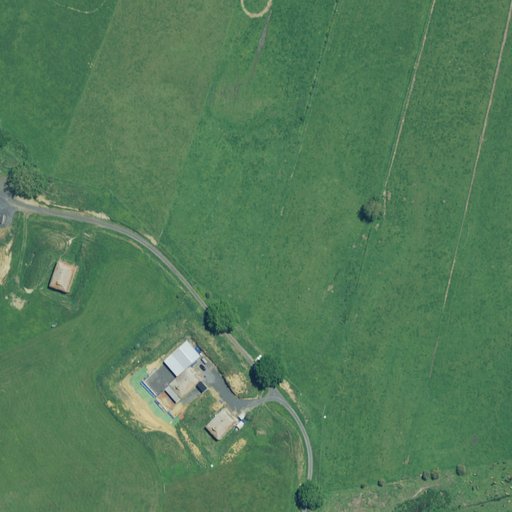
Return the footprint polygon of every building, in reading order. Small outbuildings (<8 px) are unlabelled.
[(75,266),(58,259),(49,285),(66,291),(75,266)] [(27,300),(12,293),(8,303),(22,310),(27,300)] [(176,375),(200,355),(187,340),(163,360),(176,375)] [(209,373),(203,365),(198,369),(204,377),(209,373)] [(200,380),(189,366),(168,384),(180,398),(200,380)] [(236,420),(224,407),(204,426),(217,439),(236,420)]
